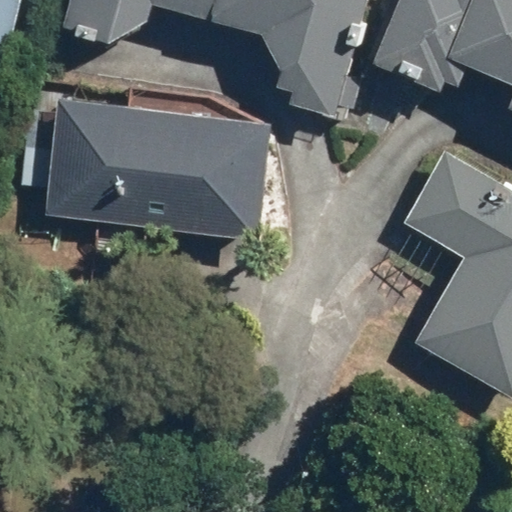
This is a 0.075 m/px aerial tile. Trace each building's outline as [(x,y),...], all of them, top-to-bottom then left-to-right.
[(0,0),(0,87),(20,89),(25,0),(0,0)] [(285,107),(332,120),(364,1),(359,0),(68,0),(59,35),(103,47),(141,26),(143,8),(259,40),(273,75),(268,89),(289,95),(285,107)] [(511,0),(394,0),(364,71),(433,100),(437,88),(449,93),(458,73),(509,95),(500,115),(511,119),(511,0)] [(266,126),(53,102),(40,218),(253,242),(266,126)] [(511,397),(511,193),(441,152),(398,225),(458,260),(409,342),(510,401),(511,397)]
